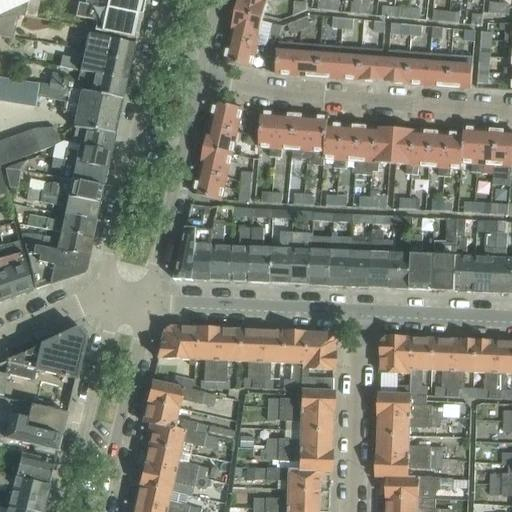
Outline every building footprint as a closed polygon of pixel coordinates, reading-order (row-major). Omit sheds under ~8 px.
[(0,0),(0,20),(18,15),(25,14),(27,2),(30,0),(0,0)] [(143,0),(78,0),(78,4),(75,17),(96,22),(95,29),(94,31),(135,40),(143,0)] [(263,17),(267,0),(238,0),(236,10),(263,17)] [(328,10),(329,0),(318,0),(318,9),(328,10)] [(339,11),(340,1),(333,0),(329,0),(328,10),(339,11)] [(354,0),(354,2),(352,2),(351,13),(362,14),(363,3),(363,0),(354,0)] [(427,20),(428,0),(421,0),(421,8),(412,8),(411,18),(427,20)] [(293,16),(307,9),(308,2),(294,1),(293,16)] [(499,14),(500,3),(490,2),(489,13),(499,14)] [(371,15),(372,4),(363,3),(362,14),(371,15)] [(509,15),(510,4),(500,3),(499,14),(509,15)] [(393,17),(395,7),(383,6),(382,16),(393,17)] [(411,18),(412,8),(395,7),(393,17),(411,18)] [(263,17),(236,10),(231,32),(232,32),(230,39),(257,46),(263,17)] [(448,22),(450,11),(434,10),(433,21),(448,22)] [(460,23),(461,12),(450,11),(448,22),(460,23)] [(482,25),(483,15),(473,14),(472,25),(482,25)] [(0,35),(12,37),(18,15),(0,20),(0,35)] [(311,26),(307,17),(307,16),(297,20),(302,30),(311,26)] [(343,29),(344,18),(334,17),(333,28),(343,29)] [(353,30),(354,19),(354,18),(344,18),(343,29),(353,30)] [(302,30),(297,20),(288,24),(292,34),(302,30)] [(384,33),(385,22),(375,21),(374,32),(384,33)] [(281,36),(283,26),(273,23),(271,33),(281,36)] [(412,36),(413,24),(392,23),(391,34),(412,36)] [(421,36),(422,26),(422,25),(413,24),(412,36),(421,36)] [(511,41),(511,24),(500,24),(500,31),(506,31),(506,41),(511,41)] [(442,39),(443,27),(433,27),(432,37),(442,39)] [(474,42),(475,31),(465,30),(464,41),(474,42)] [(491,45),(492,32),(482,32),(481,44),(491,45)] [(129,64),(134,45),(87,34),(83,53),(92,56),(129,64)] [(252,69),(257,46),(230,39),(225,63),(252,69)] [(297,76),(300,45),(280,44),(279,46),(278,64),(277,74),(297,76)] [(490,58),(491,45),(481,44),(480,57),(490,58)] [(278,58),(279,46),(268,45),(267,57),(278,58)] [(318,78),(321,47),(300,45),(297,76),(318,78)] [(339,79),(341,48),(321,47),(318,78),(339,79)] [(360,81),(362,50),(341,48),(339,79),(360,81)] [(387,83),(389,58),(383,58),(383,51),(362,50),(360,81),(387,83)] [(408,84),(410,53),(389,52),(389,58),(387,83),(408,84)] [(125,83),(129,64),(92,56),(83,53),(79,73),(84,74),(125,83)] [(429,86),(431,55),(410,53),(408,84),(429,86)] [(450,88),(452,57),(431,55),(429,86),(450,88)] [(75,71),(77,60),(62,56),(59,67),(75,71)] [(470,89),(473,58),(452,57),(450,88),(470,89)] [(489,70),(490,58),(480,57),(479,70),(489,70)] [(488,83),(489,70),(479,70),(478,83),(488,83)] [(37,83),(37,84),(43,86),(49,87),(48,90),(60,92),(63,82),(64,76),(51,73),(40,71),(37,83)] [(121,102),(125,83),(84,74),(79,73),(76,85),(81,86),(80,93),(121,102)] [(0,78),(0,102),(5,104),(9,80),(0,78)] [(9,80),(5,104),(15,105),(19,82),(9,80)] [(19,82),(15,105),(25,107),(29,84),(19,82)] [(114,136),(121,102),(80,93),(81,86),(76,85),(63,82),(60,92),(48,90),(49,87),(43,86),(39,85),(35,108),(43,110),(46,98),(65,102),(63,112),(75,115),(73,127),(76,128),(114,136)] [(29,84),(25,107),(35,108),(39,85),(29,84)] [(237,132),(242,109),(216,103),(210,126),(237,132)] [(275,156),(278,114),(263,113),(262,124),(261,135),(260,145),(260,148),(271,149),(270,156),(275,156)] [(292,151),(295,116),(278,114),(275,156),(281,157),(282,150),(292,151)] [(308,152),(311,117),(295,116),(292,151),(303,151),(303,159),(307,159),(308,152)] [(324,166),(325,160),(327,124),(328,118),(311,117),(308,152),(307,165),(324,166)] [(251,124),(250,134),(261,135),(262,124),(251,124)] [(341,168),(344,125),(327,124),(325,160),(334,160),(334,168),(341,168)] [(357,175),(357,170),(360,127),(344,125),(341,168),(340,174),(357,175)] [(232,155),(237,132),(210,126),(209,133),(208,133),(205,149),(232,155)] [(373,171),(377,128),(360,127),(357,170),(367,170),(364,191),(360,191),(359,207),(371,207),(372,190),(371,190),(373,171)] [(34,130),(33,130),(41,152),(49,149),(59,143),(54,128),(34,130)] [(110,154),(114,136),(76,128),(72,144),(79,145),(79,147),(110,154)] [(390,163),(392,129),(377,128),(373,171),(378,172),(379,163),(390,163)] [(478,172),(481,130),(464,128),(464,135),(462,164),(472,164),(471,172),(478,172)] [(412,174),(416,131),(392,129),(390,163),(407,165),(406,173),(412,174)] [(33,130),(22,134),(30,156),(41,152),(33,130)] [(496,166),(498,131),(481,130),(478,172),(483,172),(484,165),(494,166),(496,166)] [(429,167),(432,132),(416,131),(412,174),(417,174),(419,167),(429,167)] [(511,185),(511,171),(511,132),(498,131),(496,166),(494,166),(493,184),(511,185)] [(445,176),(448,134),(432,132),(429,167),(439,168),(439,175),(445,176)] [(22,134),(11,138),(19,160),(30,156),(22,134)] [(250,134),(249,144),(260,145),(261,135),(250,134)] [(462,164),(464,135),(448,134),(445,176),(450,176),(451,169),(462,170),(462,164)] [(11,138),(0,142),(8,164),(19,160),(11,138)] [(0,142),(0,166),(8,164),(0,142)] [(106,172),(110,154),(79,147),(78,151),(66,149),(64,160),(63,163),(106,172)] [(232,155),(205,149),(201,164),(202,164),(200,172),(226,178),(232,155)] [(63,163),(64,160),(53,158),(52,169),(60,170),(58,181),(70,183),(102,190),(106,172),(63,163)] [(4,168),(4,169),(20,171),(25,171),(27,160),(4,168)] [(17,188),(20,171),(4,169),(9,188),(17,188)] [(221,200),(226,178),(200,172),(195,194),(194,194),(194,195),(222,202),(222,200),(221,200)] [(251,187),(253,172),(242,172),(240,186),(251,187)] [(319,189),(318,176),(300,178),(301,191),(319,189)] [(98,207),(102,190),(70,183),(58,181),(57,184),(52,183),(44,184),(43,191),(28,189),(27,193),(55,198),(98,207)] [(250,201),(251,187),(240,186),(239,201),(250,201)] [(387,208),(387,198),(380,197),(380,191),(372,190),(371,207),(387,208)] [(272,203),(272,192),(262,192),(262,202),(272,203)] [(282,204),(282,193),(272,192),(272,203),(282,204)] [(98,207),(55,198),(27,193),(26,200),(64,207),(63,214),(64,214),(63,218),(95,224),(98,207)] [(304,204),(305,194),(294,193),(294,204),(304,204)] [(314,205),(315,194),(305,194),(304,204),(314,205)] [(337,195),(327,195),(326,205),(336,206),(337,195)] [(346,206),(347,196),(337,195),(336,206),(346,206)] [(410,209),(410,199),(400,198),(399,208),(410,209)] [(419,209),(420,199),(410,199),(410,209),(419,209)] [(442,211),(443,200),(432,200),(432,210),(442,211)] [(452,212),(452,201),(443,200),(442,211),(452,212)] [(475,213),(476,202),(465,202),(464,212),(475,213)] [(492,214),(493,203),(476,202),(475,213),(492,214)] [(507,215),(508,204),(493,203),(492,214),(507,215)] [(252,217),(252,208),(234,207),(233,215),(252,217)] [(273,218),(273,209),(252,208),(252,217),(273,218)] [(293,211),(273,209),(273,218),(292,219),(293,211)] [(312,220),(312,211),(293,211),(292,219),(312,220)] [(332,221),(332,213),(312,211),(312,220),(332,221)] [(350,222),(350,213),(332,213),(332,221),(350,222)] [(371,223),(371,215),(350,213),(350,222),(371,223)] [(95,224),(63,218),(55,216),(55,220),(28,214),(26,226),(60,232),(59,235),(91,242),(95,224)] [(371,215),(371,223),(382,224),(383,215),(371,215)] [(411,225),(412,217),(393,216),(392,224),(411,225)] [(454,292),(457,219),(446,219),(446,242),(435,242),(435,254),(430,254),(428,291),(454,292)] [(474,293),(475,256),(466,256),(467,238),(465,238),(465,220),(457,219),(454,292),(474,293)] [(188,220),(175,280),(193,281),(198,245),(196,245),(197,230),(203,230),(204,222),(188,220)] [(213,231),(212,282),(231,283),(232,246),(223,246),(225,224),(214,223),(212,231),(213,231)] [(475,256),(474,293),(493,294),(496,233),(497,233),(497,224),(487,224),(487,232),(485,232),(485,257),(475,256)] [(249,283),(252,228),(241,227),(239,247),(232,246),(231,283),(249,283)] [(269,284),(271,248),(263,247),(264,228),(252,228),(249,283),(269,284)] [(213,231),(212,231),(203,230),(197,230),(196,245),(198,245),(193,281),(212,282),(213,231)] [(390,290),(391,253),(392,240),(383,240),(383,230),(373,230),(372,242),(370,242),(368,289),(390,290)] [(289,285),(291,232),(281,232),(280,248),(271,248),(269,284),(289,285)] [(311,236),(312,236),(313,233),(291,232),(289,285),(309,286),(311,236)] [(347,288),(350,237),(337,237),(337,233),(332,232),(332,237),(331,237),(329,287),(347,288)] [(496,233),(493,294),(511,294),(511,257),(506,257),(507,233),(497,233),(496,233)] [(91,242),(59,235),(58,239),(35,234),(22,234),(25,247),(87,261),(91,242)] [(428,291),(430,254),(422,254),(423,235),(411,235),(411,237),(409,290),(428,291)] [(331,237),(312,236),(311,236),(309,286),(329,287),(331,237)] [(368,289),(370,242),(352,241),(353,238),(350,237),(347,288),(368,289)] [(409,290),(411,237),(401,237),(400,253),(391,253),(390,290),(409,290)] [(32,293),(24,264),(19,241),(0,246),(0,248),(0,251),(0,257),(5,273),(7,273),(14,299),(32,293)] [(85,271),(87,261),(25,247),(35,290),(82,274),(85,271)] [(0,304),(14,299),(7,273),(5,273),(0,257),(0,251),(0,248),(0,304)] [(79,362),(81,354),(86,334),(79,328),(77,329),(59,337),(36,348),(31,350),(6,362),(7,364),(5,374),(33,380),(35,370),(74,380),(78,363),(79,364),(79,362)] [(194,360),(195,330),(169,328),(168,328),(163,332),(163,333),(161,343),(160,345),(156,360),(188,360),(188,365),(194,365),(194,360)] [(214,389),(217,330),(195,330),(194,360),(203,361),(203,381),(199,381),(199,388),(214,389)] [(237,362),(238,331),(217,330),(214,389),(228,390),(228,382),(225,382),(226,362),(237,362)] [(258,389),(260,332),(238,331),(237,362),(247,362),(246,378),(243,378),(243,388),(258,389)] [(280,364),(282,333),(260,332),(258,389),(271,390),(272,379),(268,379),(269,363),(280,364)] [(301,382),(304,334),(282,333),(280,364),(290,365),(289,379),(289,382),(301,382)] [(333,371),(334,348),(334,340),(329,335),(304,334),(301,382),(301,385),(301,391),(332,392),(332,378),(307,377),(307,371),(333,371)] [(411,376),(413,339),(387,338),(381,343),(380,373),(380,375),(411,376)] [(411,376),(411,395),(412,395),(412,396),(427,396),(427,386),(422,386),(423,370),(433,371),(434,340),(413,339),(411,376)] [(453,397),(455,340),(434,340),(433,371),(443,371),(442,387),(436,387),(435,396),(453,397)] [(475,372),(476,341),(455,340),(453,397),(474,398),(474,388),(464,388),(465,372),(475,372)] [(495,399),(497,342),(476,341),(475,372),(485,373),(484,388),(474,388),(474,398),(495,399)] [(511,374),(511,342),(497,342),(495,399),(511,400),(511,392),(511,389),(507,390),(507,374),(511,374)] [(175,377),(172,387),(190,392),(193,381),(175,377)] [(284,390),(299,391),(301,391),(301,385),(301,382),(289,382),(289,379),(282,379),(282,390),(284,390)] [(200,405),(203,395),(190,392),(172,387),(152,383),(151,382),(147,402),(178,410),(180,401),(200,405)] [(332,413),(333,392),(332,392),(301,391),(299,391),(299,400),(280,399),(280,411),(331,413),(332,413)] [(412,396),(412,395),(411,395),(380,394),(379,394),(379,416),(432,417),(432,406),(412,405),(412,396)] [(203,395),(200,405),(212,408),(215,397),(210,396),(203,395)] [(267,398),(266,411),(280,411),(280,399),(267,398)] [(12,427),(11,433),(23,436),(25,429),(60,438),(66,414),(17,402),(11,427),(12,427)] [(197,423),(176,418),(178,410),(147,402),(146,403),(147,403),(142,424),(149,425),(194,436),(197,423)] [(432,406),(432,417),(443,418),(443,406),(432,406)] [(511,409),(503,409),(503,423),(511,422),(511,409)] [(266,411),(266,420),(279,421),(280,411),(266,411)] [(330,433),(331,413),(280,411),(279,421),(298,421),(298,432),(330,433)] [(431,427),(432,417),(379,416),(378,437),(410,438),(411,427),(431,427)] [(432,417),(431,427),(443,427),(443,418),(432,417)] [(511,422),(503,423),(503,432),(511,432),(511,422)] [(197,423),(194,436),(205,438),(206,437),(206,435),(208,426),(197,423)] [(56,452),(60,438),(25,429),(23,436),(11,433),(12,427),(11,427),(0,424),(0,443),(1,444),(8,446),(9,441),(56,452)] [(205,438),(194,436),(149,425),(147,433),(151,434),(148,446),(179,453),(182,442),(203,447),(205,438)] [(233,432),(208,426),(206,435),(231,441),(233,432)] [(330,453),(330,433),(298,432),(298,440),(278,439),(278,452),(330,453)] [(205,438),(203,447),(214,449),(216,440),(206,437),(205,438)] [(410,446),(410,438),(378,437),(378,456),(377,456),(377,458),(431,459),(431,447),(410,446)] [(265,439),(265,451),(278,452),(278,439),(265,439)] [(177,461),(179,453),(148,446),(144,466),(143,466),(195,478),(198,466),(177,461)] [(443,447),(431,447),(431,459),(443,460),(443,447)] [(265,451),(264,460),(277,461),(278,452),(265,451)] [(330,474),(330,453),(278,452),(277,461),(285,461),(284,469),(284,472),(322,473),(330,474)] [(511,452),(502,452),(502,464),(511,464),(511,452)] [(54,463),(20,455),(14,478),(48,487),(54,463)] [(431,468),(431,459),(377,458),(376,479),(387,479),(409,480),(409,476),(410,468),(431,468)] [(443,460),(431,459),(431,468),(443,468),(443,460)] [(195,478),(143,466),(139,486),(170,493),(173,482),(193,487),(195,478)] [(210,469),(198,466),(195,478),(207,481),(210,469)] [(253,468),(252,480),(267,480),(267,469),(253,468)] [(322,481),(322,473),(284,472),(284,469),(267,469),(267,480),(285,481),(285,489),(285,492),(317,493),(318,481),(322,481)] [(502,473),(490,473),(490,486),(502,486),(502,473)] [(511,486),(511,473),(502,473),(502,486),(511,486)] [(14,511),(41,511),(48,487),(14,478),(0,474),(0,486),(11,490),(6,510),(14,511)] [(441,489),(441,478),(409,476),(409,480),(387,479),(386,499),(387,499),(420,500),(420,489),(441,489)] [(207,481),(195,478),(193,487),(205,489),(207,481)] [(441,478),(441,489),(453,490),(453,478),(441,478)] [(168,501),(170,493),(139,486),(139,487),(134,506),(159,511),(188,511),(190,506),(168,501)] [(502,486),(490,486),(490,496),(501,497),(502,486)] [(511,486),(502,486),(501,497),(511,497),(511,486)] [(282,511),(316,511),(317,493),(285,492),(285,501),(266,500),(265,511),(282,511)] [(419,508),(420,500),(387,499),(386,511),(440,511),(440,509),(419,508)] [(252,500),(252,511),(265,511),(266,500),(252,500)]
